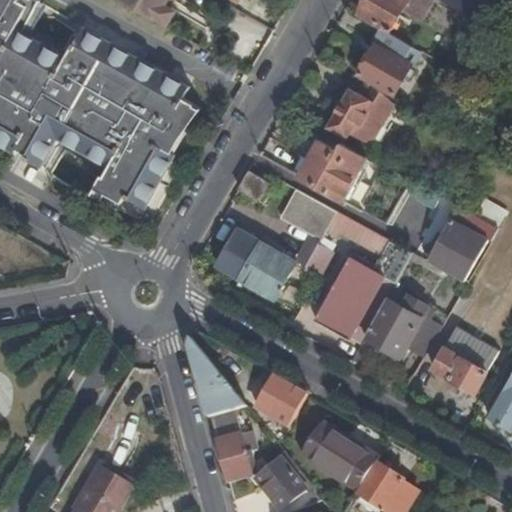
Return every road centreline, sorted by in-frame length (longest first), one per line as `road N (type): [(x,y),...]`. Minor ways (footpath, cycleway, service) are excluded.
road 1 (residential): [(180,305),(195,306),(511,481)]
road 2 (residential): [(163,261),(324,0)]
road 3 (residential): [(19,511),(128,320)]
road 4 (residential): [(216,511),(176,365),(155,325)]
road 5 (residential): [(118,275),(103,258),(0,199)]
